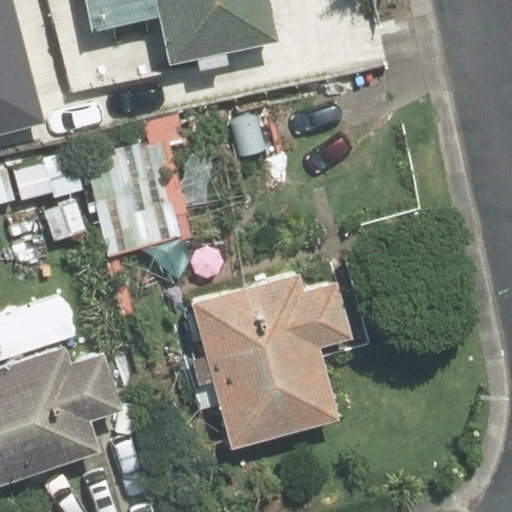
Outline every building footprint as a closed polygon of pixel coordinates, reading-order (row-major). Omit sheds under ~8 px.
[(171,5),(180,51),(288,27),(282,0),(93,0),(98,21),(171,5)] [(129,53),(47,71),(58,119),(140,101),(129,53)] [(93,229),(80,187),(85,185),(71,140),(0,161),(0,211),(58,194),(71,235),(93,229)] [(360,327),(344,270),(311,279),(306,262),(197,292),(238,439),(347,410),(326,336),(360,327)] [(102,336),(71,347),(64,327),(0,349),(0,471),(101,436),(91,406),(123,395),(102,336)]
